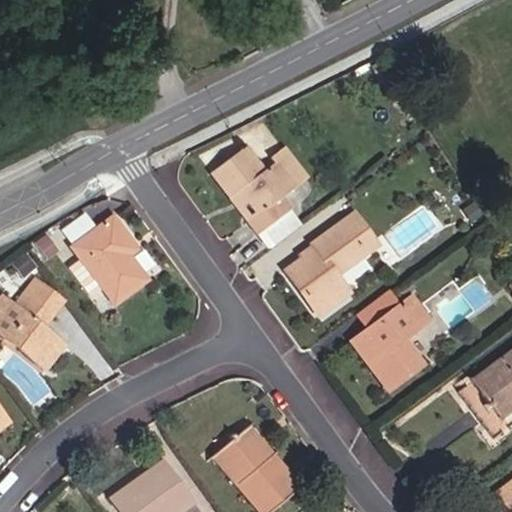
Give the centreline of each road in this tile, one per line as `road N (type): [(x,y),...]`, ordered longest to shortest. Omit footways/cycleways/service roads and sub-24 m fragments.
road 1 (unclassified): [(118,148),(409,0)]
road 2 (residential): [(0,503),(86,416),(257,340)]
road 3 (residential): [(118,148),(257,340)]
road 4 (residential): [(257,340),(408,511)]
road 5 (unclassified): [(0,213),(118,148)]
